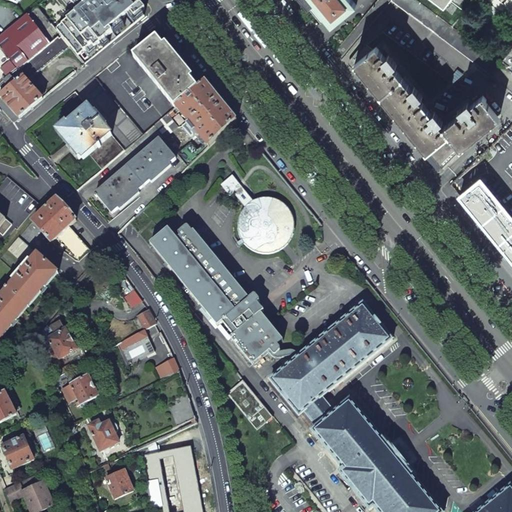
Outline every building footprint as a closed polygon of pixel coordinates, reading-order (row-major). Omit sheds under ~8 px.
[(69,0),(79,11),(56,31),(60,36),(69,47),(85,66),(145,17),(142,13),(146,10),(137,0),(69,0)] [(312,0),(330,21),(336,21),(355,5),(351,0),(312,0)] [(501,63),(415,0),(391,0),(491,75),(501,63)] [(450,0),(430,0),(443,9),(450,0)] [(50,45),(28,16),(0,38),(0,85),(18,70),(50,45)] [(69,47),(60,36),(50,45),(18,70),(24,76),(23,77),(26,81),(69,47)] [(134,59),(174,109),(175,108),(197,90),(177,65),(157,40),(134,59)] [(382,53),(376,46),(373,50),(366,45),(354,60),(441,168),(460,150),(458,148),(497,116),(485,101),(486,100),(483,95),(470,106),(468,103),(457,111),(460,114),(443,128),(440,124),(443,122),(434,111),(431,114),(419,99),(423,97),(414,87),(411,89),(394,68),(397,65),(385,51),(382,53)] [(511,48),(501,63),(511,71),(511,48)] [(511,71),(501,63),(491,75),(490,76),(511,92),(511,71)] [(255,76),(248,69),(245,72),(252,79),(253,78),(255,76)] [(18,70),(0,85),(0,97),(3,100),(19,119),(43,100),(26,81),(23,77),(24,76),(18,70)] [(83,87),(132,145),(144,135),(95,77),(83,87)] [(308,83),(314,91),(318,88),(311,80),(309,81),(308,83)] [(175,108),(205,144),(209,148),(236,122),(218,99),(205,83),(197,90),(175,108)] [(89,156),(102,171),(125,151),(75,92),(57,107),(71,124),(61,132),(73,148),(83,161),(89,156)] [(154,127),(165,140),(178,128),(170,119),(174,116),(171,112),(154,127)] [(95,195),(112,215),(177,160),(160,140),(95,195)] [(177,154),(188,167),(209,148),(205,144),(197,151),(191,144),(177,154)] [(195,233),(198,237),(209,228),(216,208),(234,194),(245,209),(253,203),(233,177),(222,186),(227,193),(212,206),(206,224),(195,233)] [(8,178),(0,186),(0,190),(30,215),(39,205),(8,178)] [(511,218),(480,180),(459,197),(470,210),(489,234),(511,260),(511,261),(511,218)] [(56,198),(33,222),(32,223),(51,243),(57,237),(79,261),(89,251),(68,227),(75,220),(60,202),(56,198)] [(253,203),(245,209),(243,212),(240,217),(239,221),(239,226),(239,231),(240,236),(242,240),(245,244),(248,248),(252,251),(256,253),(261,254),(266,255),(271,254),(275,253),(280,251),(284,249),(287,245),(290,241),(292,237),(294,232),(294,228),(294,223),(293,218),(291,214),(288,210),(285,206),(281,203),(276,201),(272,200),(267,199),(262,200),(257,201),(253,203)] [(0,233),(3,236),(12,225),(0,215),(0,233)] [(151,233),(156,239),(168,229),(163,223),(151,233)] [(230,338),(253,366),(269,353),(278,346),(284,341),(261,314),(264,312),(258,304),(260,302),(260,301),(256,296),(254,296),(250,300),(198,237),(195,233),(194,231),(192,233),(188,227),(187,227),(179,233),(179,235),(180,237),(177,240),(168,229),(156,239),(150,244),(218,327),(222,322),(233,335),(230,338)] [(18,239),(8,251),(25,266),(36,254),(18,239)] [(38,256),(0,298),(0,339),(59,274),(38,256)] [(142,301),(134,290),(123,297),(130,308),(142,301)] [(270,381),(299,417),(304,413),(323,399),(393,341),(364,305),(300,356),(294,361),(270,381)] [(138,318),(145,330),(156,324),(149,312),(138,318)] [(55,353),(59,360),(77,350),(66,330),(61,323),(51,329),(55,336),(48,340),(52,348),(50,349),(53,354),(55,353)] [(145,330),(118,344),(121,351),(148,338),(145,330)] [(293,358),(294,361),(300,356),(296,352),(292,351),(287,351),(283,351),(280,352),(281,351),(281,349),(278,346),(269,353),(270,354),(270,355),(273,357),(277,359),(281,357),(284,357),(288,356),(292,357),(293,358)] [(174,359),(155,367),(161,380),(180,372),(174,359)] [(75,404),(77,407),(80,405),(98,397),(95,389),(88,377),(70,385),(79,402),(75,404)] [(0,423),(17,415),(5,393),(0,395),(0,423)] [(171,409),(177,427),(196,418),(194,413),(188,395),(174,401),(176,407),(171,409)] [(304,413),(317,429),(335,414),(323,399),(304,413)] [(373,509),(375,511),(441,511),(351,401),(335,414),(317,429),(312,433),(342,470),(339,474),(370,511),(373,509)] [(236,424),(252,443),(268,430),(252,410),(236,424)] [(89,427),(100,452),(119,443),(114,434),(115,434),(117,433),(118,431),(118,429),(118,428),(117,427),(116,426),(115,425),(113,425),(112,425),(110,423),(101,427),(99,423),(89,427)] [(3,447),(13,470),(34,461),(33,459),(39,456),(31,437),(25,440),(24,438),(12,443),(10,439),(2,442),(4,446),(3,447)] [(203,511),(190,447),(142,456),(147,483),(156,482),(162,511),(203,511)] [(106,479),(115,500),(133,493),(124,471),(106,479)] [(34,477),(5,490),(10,502),(24,496),(22,493),(38,486),(34,477)] [(241,484),(248,494),(255,489),(249,479),(241,484)] [(24,496),(30,511),(42,511),(54,507),(53,504),(59,502),(51,483),(45,486),(44,484),(38,486),(22,493),(24,496)] [(511,511),(511,487),(511,486),(479,511),(511,511)]
